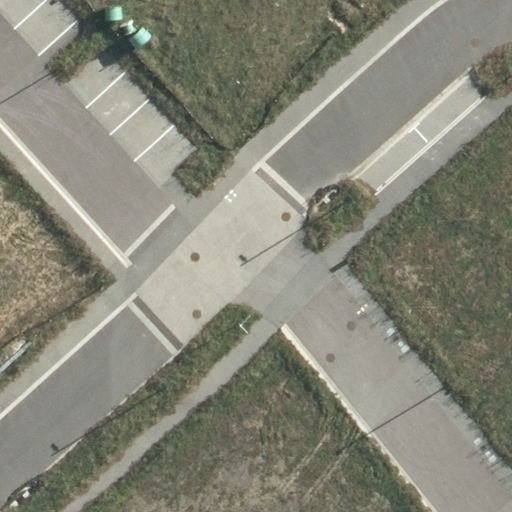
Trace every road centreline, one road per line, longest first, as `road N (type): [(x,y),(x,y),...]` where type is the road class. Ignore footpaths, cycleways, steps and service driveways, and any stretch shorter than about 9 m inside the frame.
road 1 (residential): [(251,218),(488,511)]
road 2 (residential): [(251,218),(452,35),(511,3)]
road 3 (residential): [(193,280),(0,64)]
road 4 (residential): [(0,458),(193,280)]
